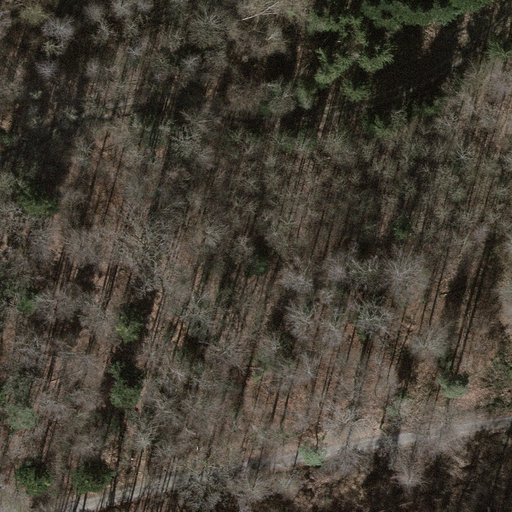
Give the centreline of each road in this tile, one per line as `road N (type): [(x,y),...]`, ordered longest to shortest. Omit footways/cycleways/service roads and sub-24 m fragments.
road 1 (track): [(0,160),(102,111),(171,101),(294,122),(400,93),(511,19)]
road 2 (track): [(74,511),(203,474),(511,429)]
